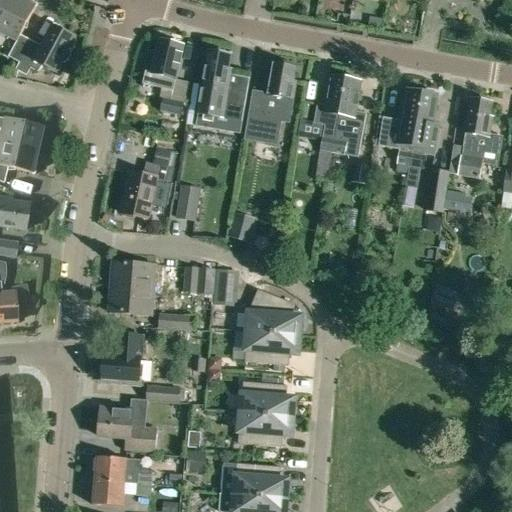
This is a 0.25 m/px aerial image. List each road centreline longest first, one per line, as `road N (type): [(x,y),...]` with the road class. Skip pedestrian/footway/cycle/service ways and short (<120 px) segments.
road 1 (residential): [(76,236),(226,260),(290,289),(328,328)]
road 2 (residential): [(511,79),(255,34)]
road 3 (residential): [(328,328),(313,511)]
road 4 (residential): [(440,511),(478,473),(488,436),(479,401),(444,373)]
road 5 (residential): [(53,511),(65,353)]
road 6 (residential): [(444,373),(328,328)]
road 7 (residential): [(76,236),(101,116)]
road 8 (residential): [(101,116),(133,0)]
